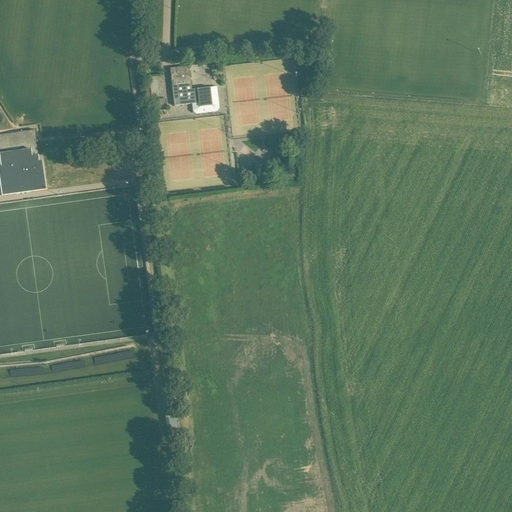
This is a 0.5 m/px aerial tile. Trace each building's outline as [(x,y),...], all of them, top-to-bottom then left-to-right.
[(170,69),(174,106),(192,104),(197,104),(198,109),(212,107),(209,88),(192,90),(189,66),(170,69)] [(152,103),(153,111),(168,109),(167,101),(152,103)] [(35,130),(0,135),(0,164),(0,167),(0,174),(1,174),(2,180),(0,179),(0,186),(1,196),(45,191),(45,190),(46,190),(42,162),(39,162),(35,130)] [(252,178),(251,169),(241,170),(242,179),(252,178)] [(172,386),(162,387),(166,418),(176,417),(172,386)]
